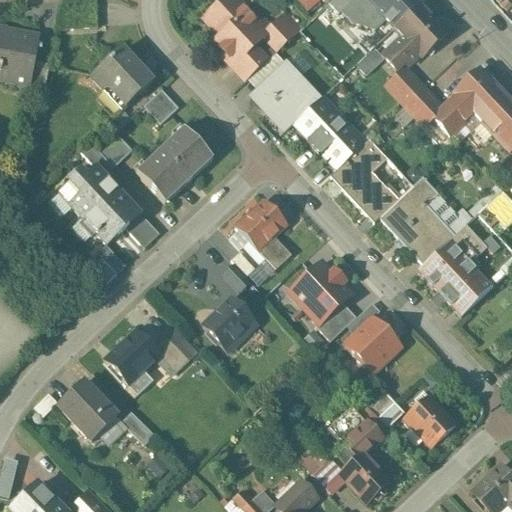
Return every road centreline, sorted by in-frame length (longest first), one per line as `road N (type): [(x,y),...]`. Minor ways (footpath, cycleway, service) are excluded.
road 1 (residential): [(267,161),(61,353),(0,436)]
road 2 (residential): [(267,161),(511,418)]
road 3 (residential): [(151,0),(157,40),(267,161)]
